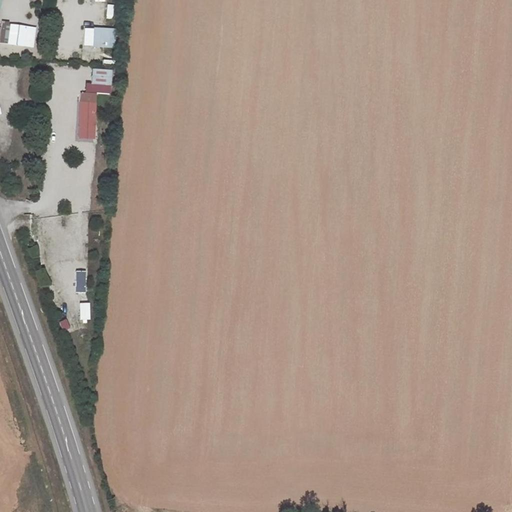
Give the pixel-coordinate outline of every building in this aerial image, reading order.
[(0,42),(23,46),(26,27),(2,24),(0,41),(0,42)] [(32,47),(34,28),(26,27),(23,46),(32,47)] [(93,46),(94,30),(85,30),(84,45),(93,46)] [(113,47),(114,31),(94,30),(93,46),(113,47)] [(0,92),(6,93),(9,71),(0,69),(0,92)] [(93,128),(95,103),(95,94),(81,94),(80,128),(93,128)] [(93,138),(93,128),(80,128),(79,138),(93,138)] [(90,191),(83,191),(84,209),(91,208),(90,191)] [(75,272),(75,292),(84,292),(84,272),(75,272)]
